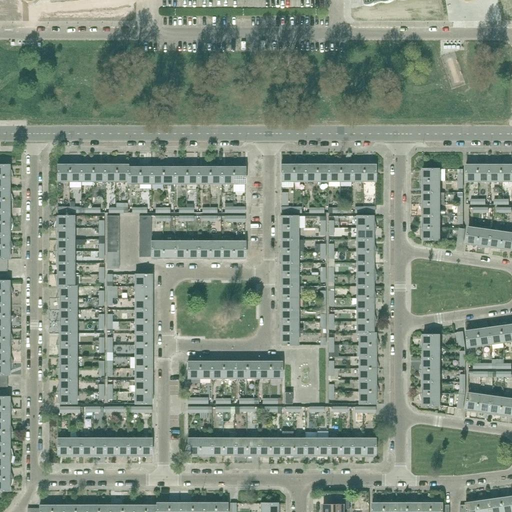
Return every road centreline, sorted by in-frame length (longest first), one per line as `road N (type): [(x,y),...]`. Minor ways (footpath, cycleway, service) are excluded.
road 1 (residential): [(33,476),(34,135)]
road 2 (residential): [(34,135),(267,135)]
road 3 (residential): [(163,347),(269,346),(268,274)]
road 4 (residential): [(511,38),(338,34)]
road 5 (residential): [(0,32),(150,34)]
road 6 (residential): [(268,274),(267,135)]
road 7 (residential): [(161,478),(299,480)]
road 8 (residential): [(161,478),(163,347)]
road 9 (residential): [(33,476),(161,478)]
road 10 (residential): [(267,135),(395,136)]
